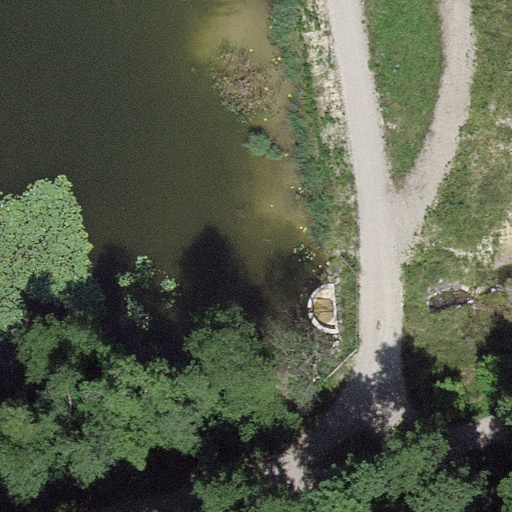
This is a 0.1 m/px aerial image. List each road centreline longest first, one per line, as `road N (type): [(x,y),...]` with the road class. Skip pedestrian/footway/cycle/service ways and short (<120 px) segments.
road 1 (track): [(377,380),(383,247),(344,0)]
road 2 (track): [(511,423),(438,451),(166,511)]
road 3 (track): [(383,247),(457,120),(455,0)]
road 4 (track): [(377,380),(258,494)]
